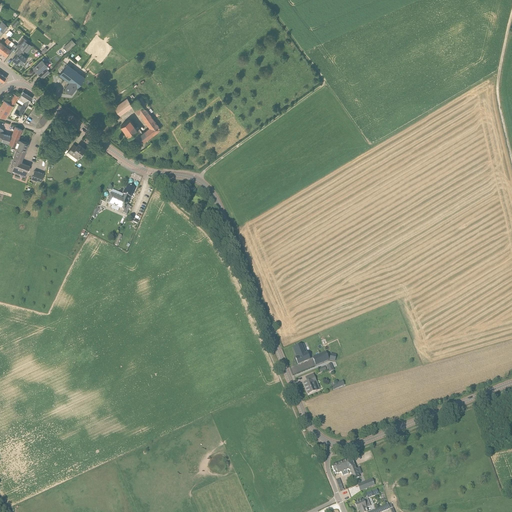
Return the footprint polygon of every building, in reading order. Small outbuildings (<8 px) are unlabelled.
[(10,26),(4,34),(7,37),(13,29),(10,26)] [(21,54),(24,51),(29,44),(26,41),(27,41),(23,37),(17,45),(20,47),(15,53),(16,54),(12,60),(15,62),(17,60),(22,64),(27,58),(21,54)] [(11,47),(9,45),(12,41),(9,40),(7,43),(5,45),(0,51),(5,55),(10,49),(13,50),(16,45),(14,43),(11,47)] [(72,40),(64,48),(68,52),(76,44),(75,43),(76,42),(75,41),(74,42),(72,40)] [(46,68),(48,66),(42,60),(33,68),(41,76),(45,73),(44,72),(47,69),(46,68)] [(77,88),(85,78),(67,64),(59,74),(70,82),(65,88),(72,93),(76,87),(77,88)] [(24,103),(27,105),(32,97),(23,92),(18,99),(24,103)] [(17,99),(19,96),(15,94),(9,103),(4,100),(0,106),(0,114),(4,117),(6,118),(14,105),(13,105),(17,99)] [(160,129),(145,108),(149,105),(142,96),(138,99),(131,104),(127,98),(114,107),(120,116),(133,106),(138,113),(139,112),(150,128),(145,132),(149,138),(160,129)] [(20,117),(27,105),(24,103),(19,111),(16,109),(14,113),(20,117)] [(39,122),(44,125),(48,119),(43,116),(39,122)] [(125,131),(134,125),(129,119),(121,125),(125,131)] [(145,132),(141,135),(134,125),(125,131),(129,137),(132,135),(140,145),(149,138),(145,132)] [(16,143),(18,139),(22,129),(16,127),(12,137),(9,144),(15,146),(17,143),(16,143)] [(0,139),(2,141),(8,142),(10,136),(4,134),(2,133),(3,130),(0,128),(0,139)] [(18,148),(25,151),(28,143),(18,139),(16,143),(17,143),(15,146),(18,147),(18,148)] [(68,152),(77,159),(85,148),(79,144),(77,146),(73,144),(68,152)] [(21,162),(25,151),(18,148),(14,157),(13,159),(21,162)] [(30,165),(21,162),(13,159),(11,165),(14,166),(12,171),(26,176),(30,165)] [(41,182),(44,173),(35,170),(31,178),(41,182)] [(125,190),(123,195),(130,198),(134,189),(128,186),(126,191),(125,190)] [(128,202),(121,199),(119,198),(112,195),(110,198),(109,197),(107,203),(124,211),(123,214),(126,215),(130,207),(127,206),(128,202)] [(307,353),(305,354),(301,346),(293,349),(297,357),(295,358),(298,365),(309,360),(307,353)] [(317,365),(329,360),(326,354),(314,359),(317,365)] [(308,394),(316,391),(319,390),(313,375),(305,378),(307,382),(304,384),(308,394)] [(344,386),(342,381),(337,383),(338,384),(332,386),(334,390),(336,389),(344,386)] [(353,480),(359,478),(355,467),(352,459),(332,467),(334,472),(336,471),(338,474),(341,473),(343,476),(349,474),(348,470),(349,470),(353,480)] [(365,482),(367,488),(374,486),(374,485),(372,480),(371,480),(365,482)] [(360,491),(367,488),(365,482),(358,485),(360,491)] [(375,496),(373,491),(365,494),(367,499),(375,496)] [(367,511),(366,508),(370,506),(367,499),(355,504),(358,511),(359,511),(367,511)]
